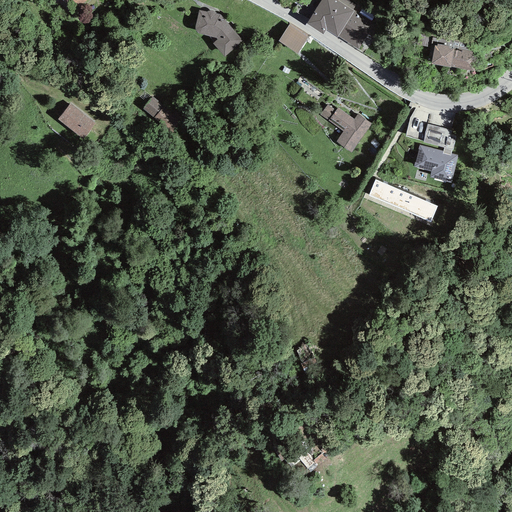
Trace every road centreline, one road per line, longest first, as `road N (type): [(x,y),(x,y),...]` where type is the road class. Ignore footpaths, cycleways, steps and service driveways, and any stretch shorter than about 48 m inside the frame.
road 1 (tertiary): [(511,76),(476,99),(430,100),(261,0)]
road 2 (unknown): [(502,85),(493,154),(423,238)]
